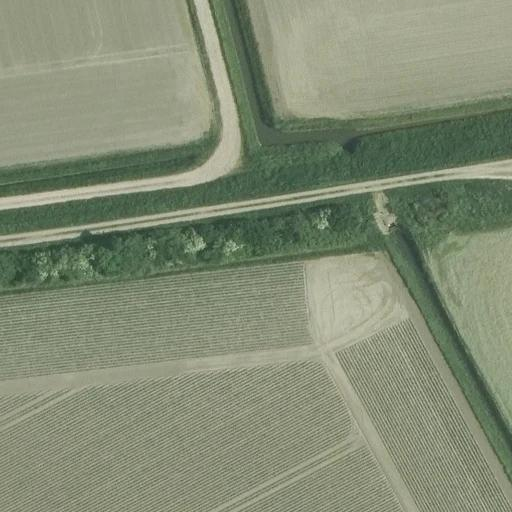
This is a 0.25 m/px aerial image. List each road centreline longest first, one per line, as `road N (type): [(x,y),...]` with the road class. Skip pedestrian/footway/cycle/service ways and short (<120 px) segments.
road 1 (track): [(511,165),(0,243)]
road 2 (track): [(200,0),(233,130),(226,165),(187,181),(0,205)]
